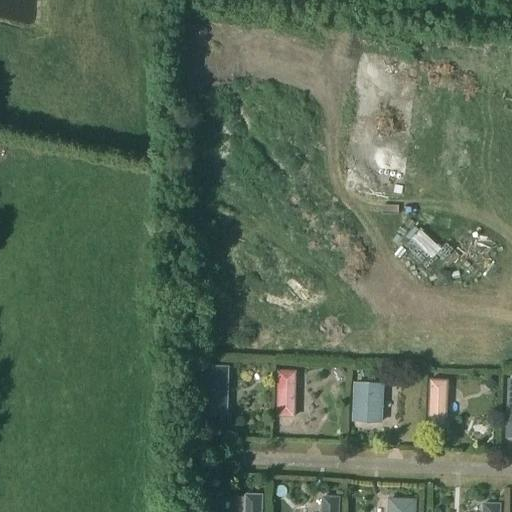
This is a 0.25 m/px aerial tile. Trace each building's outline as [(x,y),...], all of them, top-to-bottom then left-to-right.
[(374,64),(345,69),(351,106),(365,104),(366,108),(380,106),(374,64)] [(421,72),(420,110),(435,110),(435,115),(450,115),(450,73),(421,72)] [(276,74),(257,97),(286,121),(296,109),(300,112),(309,102),(276,74)] [(511,80),(497,78),(490,115),(504,118),(504,122),(511,124),(511,80)] [(249,157),(246,187),(283,191),(285,176),(289,177),(291,162),(249,157)] [(401,176),(390,212),(404,216),(403,221),(417,225),(429,184),(401,176)] [(470,191),(467,228),(482,230),(482,235),(497,236),(500,193),(470,191)] [(282,231),(241,240),(248,269),(284,260),(281,246),(286,245),(282,231)] [(320,280),(296,314),(320,331),(341,301),(329,292),(332,288),(320,280)] [(384,290),(377,331),(406,336),(412,299),(398,296),(398,292),(384,290)] [(453,296),(453,338),(482,338),(482,300),(467,300),(467,296),(453,296)] [(200,368),(199,418),(228,418),(229,369),(200,368)] [(344,376),(338,369),(332,373),(338,381),(344,376)] [(277,373),(276,420),(295,420),(296,374),(277,373)] [(483,385),(490,390),(495,384),(489,378),(483,385)] [(429,382),(428,428),(447,429),(448,383),(429,382)] [(353,386),(352,424),(382,425),(384,387),(353,386)] [(262,511),(263,497),(244,497),(243,511),(262,511)] [(219,511),(228,511),(229,501),(216,500),(215,511),(219,511)] [(339,511),(340,501),(321,500),(320,511),(339,511)] [(388,502),(387,511),(416,511),(417,503),(388,502)]
